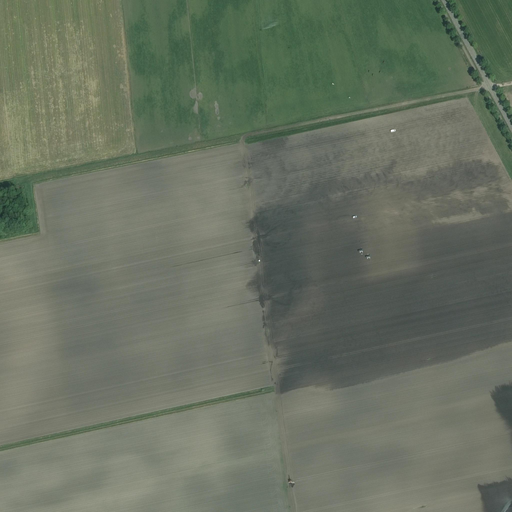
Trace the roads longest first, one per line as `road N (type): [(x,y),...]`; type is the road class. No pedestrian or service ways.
road 1 (track): [(483,89),(245,136)]
road 2 (tertiary): [(511,128),(443,0)]
